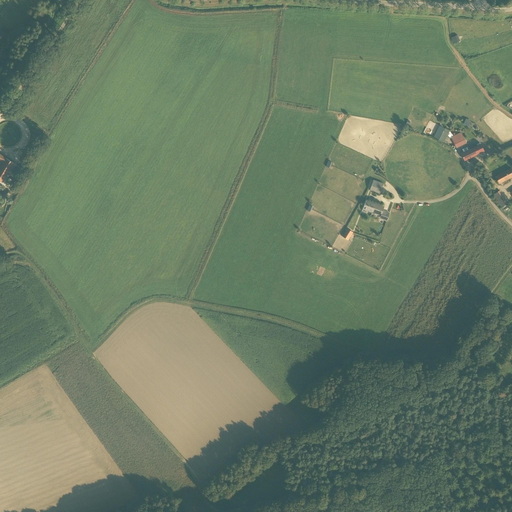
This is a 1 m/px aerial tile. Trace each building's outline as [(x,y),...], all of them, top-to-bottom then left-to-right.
[(454,43),(460,41),(457,35),(451,37),(454,43)] [(435,137),(439,139),(445,129),(440,126),(435,137)] [(466,143),(461,133),(451,138),(456,148),(466,143)] [(474,148),(477,154),(484,151),(481,144),(474,148)] [(477,154),(474,148),(461,154),(465,160),(477,154)] [(6,158),(0,168),(0,181),(2,183),(14,163),(6,158)] [(495,177),(499,183),(511,176),(511,169),(511,168),(495,177)] [(381,190),(384,183),(374,180),(372,186),(370,190),(380,194),(381,190)] [(500,190),(494,193),(499,207),(505,204),(500,190)] [(384,207),(366,200),(363,208),(381,215),(380,218),(383,219),(387,221),(388,217),(389,213),(383,211),(384,207)] [(348,240),(353,232),(348,229),(343,237),(348,240)]
